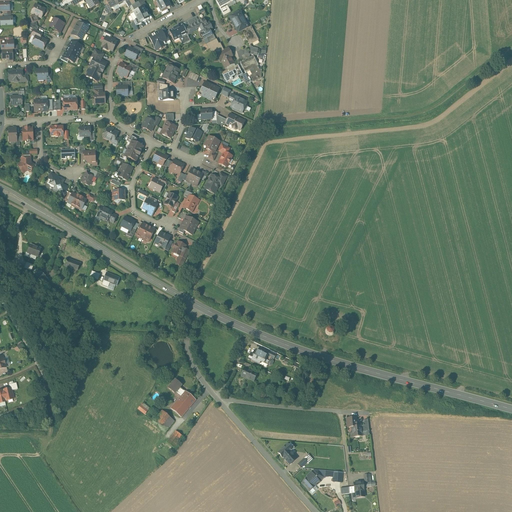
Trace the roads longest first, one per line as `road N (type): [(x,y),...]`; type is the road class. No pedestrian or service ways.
road 1 (secondary): [(511,410),(322,357),(197,305)]
road 2 (secondary): [(197,305),(0,189)]
road 3 (track): [(173,292),(256,120)]
road 4 (residential): [(153,141),(131,182),(135,213),(195,244)]
road 5 (residential): [(220,402),(314,511)]
road 6 (unclassified): [(358,413),(220,402)]
